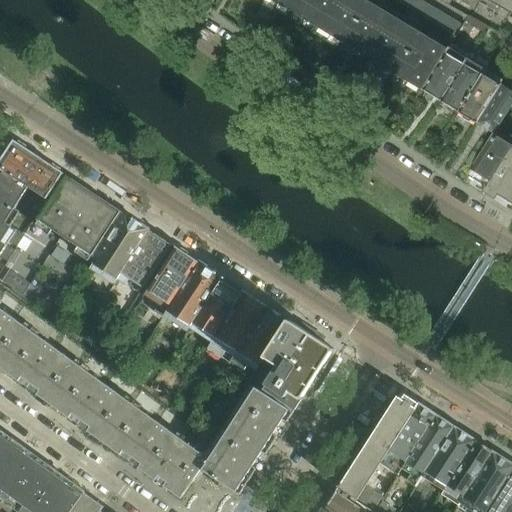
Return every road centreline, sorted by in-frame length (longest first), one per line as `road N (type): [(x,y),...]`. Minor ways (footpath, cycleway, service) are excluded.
road 1 (residential): [(1,104),(378,345)]
road 2 (residential): [(511,241),(146,0)]
road 3 (residential): [(378,345),(273,511)]
road 4 (residential): [(151,511),(0,403)]
road 5 (residential): [(378,345),(511,436)]
